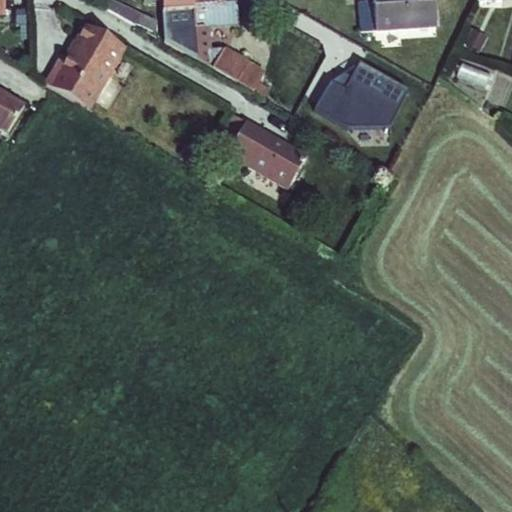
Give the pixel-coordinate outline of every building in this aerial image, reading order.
[(191,0),(142,0),(143,1),(159,1),(160,30),(186,29),(181,35),(181,55),(195,64),(191,0)] [(221,0),(191,0),(195,64),(261,101),(269,87),(248,75),(252,69),(208,42),(207,32),(237,31),(236,6),(222,7),(221,0)] [(374,0),(375,7),(358,8),(360,40),(437,36),(435,0),(374,0)] [(495,0),(481,0),(478,8),(489,13),(495,0)] [(109,3),(104,11),(148,37),(153,28),(109,3)] [(125,53),(85,30),(66,65),(61,62),(47,87),(92,112),(125,53)] [(361,69),(345,97),(332,89),(315,117),(349,136),(389,135),(410,98),(361,69)] [(27,108),(0,92),(0,130),(11,137),(27,108)] [(306,162),(246,129),(227,163),(286,197),(290,189),(297,188),(303,178),(299,173),(306,162)]
